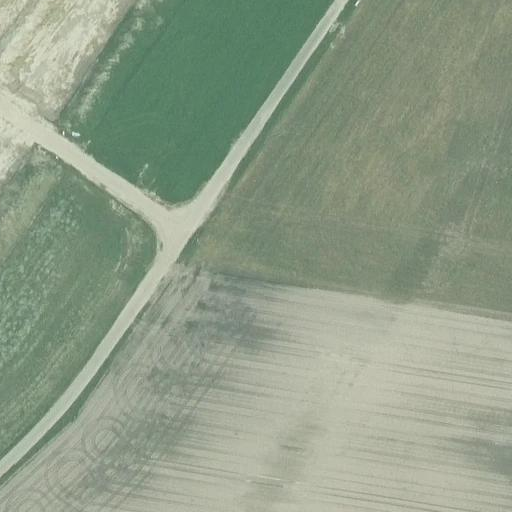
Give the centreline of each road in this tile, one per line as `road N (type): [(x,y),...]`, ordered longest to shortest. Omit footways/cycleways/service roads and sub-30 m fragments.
road 1 (unclassified): [(176,235),(77,388),(0,466)]
road 2 (unclassified): [(340,0),(176,235)]
road 3 (unclassified): [(0,107),(176,235)]
